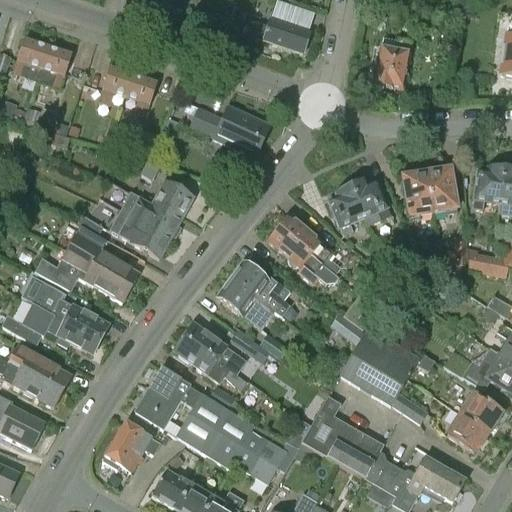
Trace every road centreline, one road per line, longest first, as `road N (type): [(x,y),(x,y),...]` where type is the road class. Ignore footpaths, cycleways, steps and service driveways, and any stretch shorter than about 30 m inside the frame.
road 1 (residential): [(54,479),(320,107)]
road 2 (residential): [(29,0),(320,107)]
road 3 (residential): [(511,125),(382,127),(320,107)]
